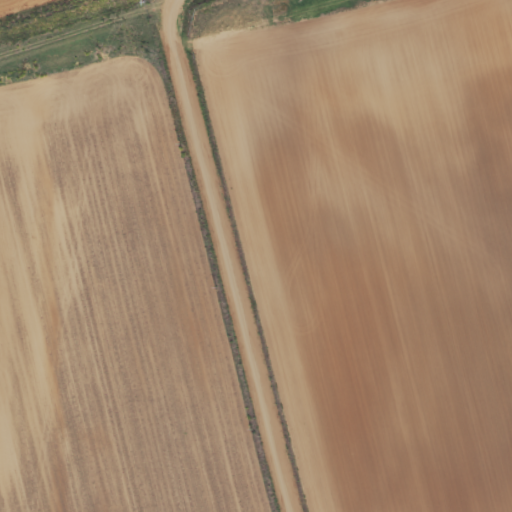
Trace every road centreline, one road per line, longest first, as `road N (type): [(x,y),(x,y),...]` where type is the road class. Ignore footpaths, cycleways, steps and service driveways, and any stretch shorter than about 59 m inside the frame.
road 1 (residential): [(290,511),(173,41),(177,0)]
road 2 (residential): [(174,13),(0,66)]
